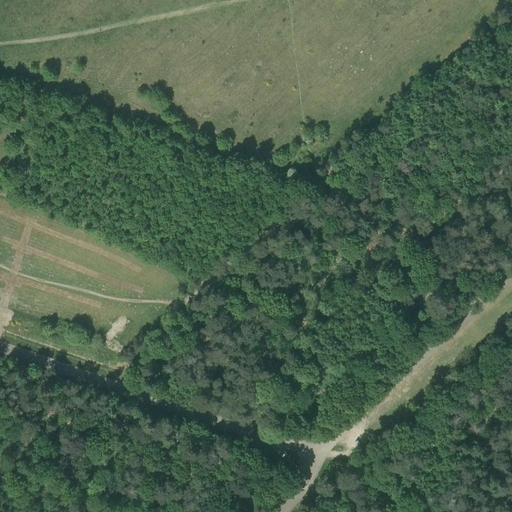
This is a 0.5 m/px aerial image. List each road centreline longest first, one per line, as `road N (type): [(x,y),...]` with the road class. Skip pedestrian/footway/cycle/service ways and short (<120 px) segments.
road 1 (unclassified): [(320,455),(0,347)]
road 2 (unclassified): [(320,455),(511,274)]
